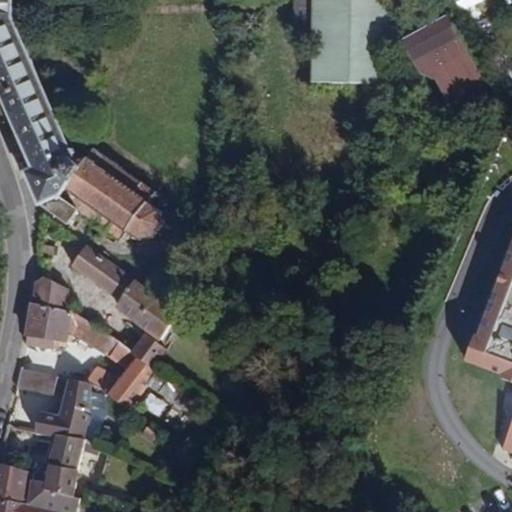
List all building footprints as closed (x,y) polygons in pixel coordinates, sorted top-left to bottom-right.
[(14,0),(0,0),(0,86),(38,169),(29,175),(44,206),(72,224),(82,212),(86,215),(89,213),(92,214),(98,219),(97,224),(101,225),(105,224),(111,229),(111,232),(107,237),(116,244),(120,237),(125,236),(130,230),(137,236),(139,240),(143,240),(144,237),(153,237),(156,239),(159,236),(158,231),(161,227),(165,228),(165,221),(162,219),(161,216),(165,212),(162,207),(157,208),(151,201),(157,193),(154,190),(151,193),(149,192),(149,188),(146,184),(142,183),(137,183),(134,179),(134,176),(132,175),(128,176),(122,170),(122,167),(119,166),(115,166),(110,162),(110,158),(106,156),(103,158),(102,157),(100,152),(95,149),(88,161),(85,157),(80,155),(75,155),(15,17),(14,0)] [(312,46),(312,83),(392,84),(393,28),(418,28),(418,0),(297,0),(296,45),(312,46)] [(436,81),(459,120),(492,100),(449,19),(407,43),(421,76),(436,81)] [(477,340),(469,365),(503,378),(502,382),(511,385),(511,435),(506,451),(511,454),(511,240),(482,321),(487,322),(481,342),(477,340)] [(41,246),(40,260),(47,262),(54,259),(55,246),(41,246)] [(182,313),(87,246),(72,268),(121,301),(117,308),(164,339),(182,313)] [(35,305),(68,311),(69,291),(45,278),(38,281),(35,305)] [(68,311),(35,305),(26,346),(57,350),(58,341),(68,341),(69,333),(130,371),(142,357),(131,350),(74,312),(68,311)] [(137,343),(131,350),(142,357),(158,368),(169,349),(149,336),(141,347),(137,343)] [(90,379),(109,385),(114,372),(95,365),(90,379)] [(219,409),(160,369),(150,385),(197,417),(201,410),(213,418),(219,409)] [(23,370),(17,389),(52,397),(57,378),(23,370)] [(91,386),(71,381),(60,417),(42,415),(37,435),(58,436),(84,438),(91,386)] [(84,438),(58,436),(57,444),(41,440),(35,474),(29,505),(41,508),(52,511),(55,511),(83,511),(87,500),(77,497),(84,453),(99,458),(102,448),(84,438)] [(229,443),(216,473),(225,479),(239,448),(229,443)] [(35,474),(1,465),(0,468),(0,511),(39,511),(41,508),(29,505),(35,474)] [(234,472),(226,491),(252,503),(261,484),(234,472)]
